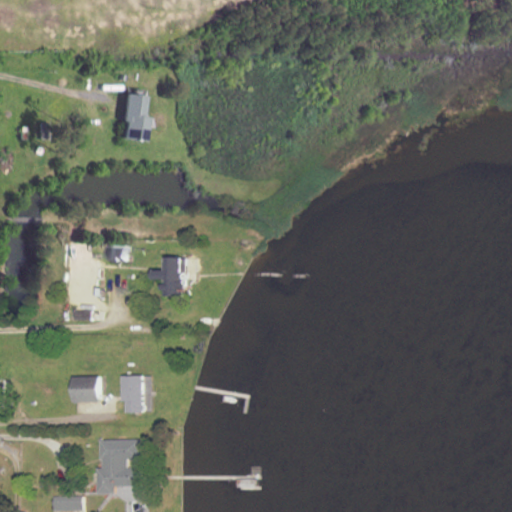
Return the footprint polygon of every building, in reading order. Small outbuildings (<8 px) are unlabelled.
[(146,116),(143,141),(121,138),(124,121),(121,120),(124,93),(144,95),(141,116),(146,116)] [(48,138),(39,139),(39,121),(48,121),(48,138)] [(130,261),(111,260),(111,247),(130,247),(130,261)] [(188,257),(187,272),(190,272),(190,279),(188,278),(188,286),(186,286),(186,296),(166,295),(166,278),(158,278),(158,269),(170,269),(170,256),(188,257)] [(95,319),(76,319),(77,309),(95,309),(95,319)] [(147,375),(147,403),(150,406),(150,408),(147,412),(130,412),(130,400),(127,400),(126,375),(147,375)] [(74,378),(99,378),(100,402),(75,403),(74,378)] [(105,459),(104,459),(104,439),(145,439),(145,458),(132,458),(132,466),(145,466),(145,486),(113,486),(113,493),(101,493),(101,467),(106,467),(105,459)] [(76,510),(76,511),(58,511),(58,510),(57,510),(56,496),(86,495),(87,510),(76,510)]
